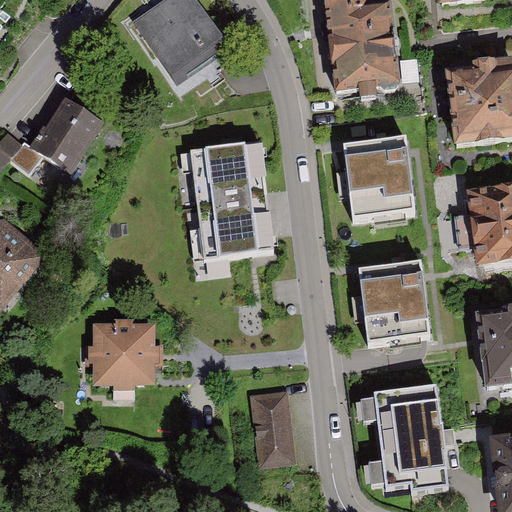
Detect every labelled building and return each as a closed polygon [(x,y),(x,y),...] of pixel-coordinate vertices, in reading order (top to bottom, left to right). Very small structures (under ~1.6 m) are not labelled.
[(225,54),(188,0),(169,0),(130,26),(172,90),(225,54)] [(383,0),(368,0),(317,5),(325,99),(392,93),(383,0)] [(510,0),(430,0),(433,18),(511,9),(510,0)] [(511,69),(511,68),(439,77),(449,155),(511,147),(511,69)] [(101,133),(59,105),(25,156),(67,184),(101,133)] [(397,140),(329,148),(340,234),(408,226),(397,140)] [(189,160),(199,273),(268,266),(258,154),(189,160)] [(511,194),(463,200),(471,274),(511,269),(511,194)] [(0,318),(49,261),(0,219),(0,318)] [(417,267),(348,275),(358,358),(427,349),(417,267)] [(511,323),(474,328),(483,399),(511,395),(511,323)] [(152,331),(91,330),(90,392),(150,393),(152,331)] [(440,392),(374,400),(385,493),(412,490),(413,498),(449,492),(440,392)] [(289,396),(251,400),(259,476),(296,472),(289,396)] [(511,511),(511,444),(468,450),(472,489),(487,487),(490,511),(511,511)]
